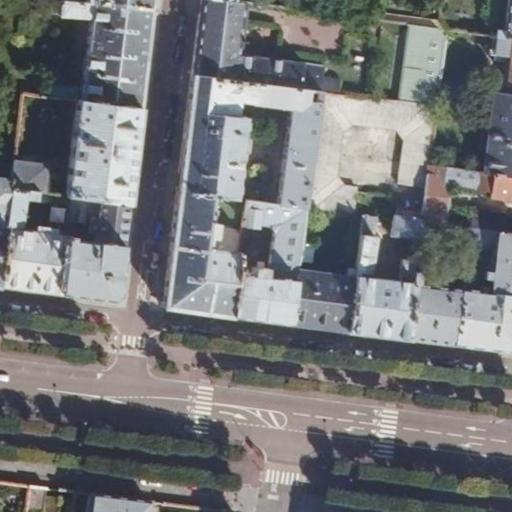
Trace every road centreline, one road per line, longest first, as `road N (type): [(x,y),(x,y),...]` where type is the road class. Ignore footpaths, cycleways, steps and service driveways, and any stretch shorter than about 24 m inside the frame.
road 1 (residential): [(172,0),(121,400)]
road 2 (secondary): [(511,451),(287,421)]
road 3 (residential): [(273,501),(72,476)]
road 4 (secondary): [(287,421),(121,400)]
